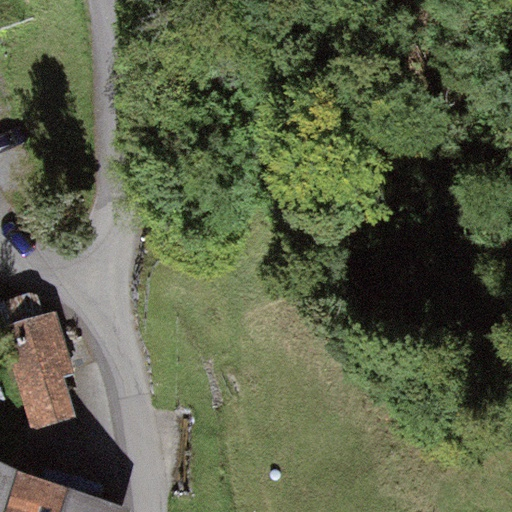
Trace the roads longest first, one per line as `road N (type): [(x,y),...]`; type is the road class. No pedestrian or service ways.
road 1 (unclassified): [(102,0),(114,102),(113,243),(87,308)]
road 2 (unclassified): [(149,511),(130,406),(108,338),(87,308)]
